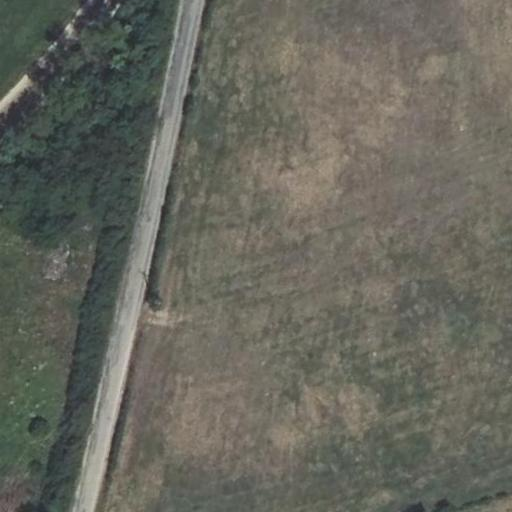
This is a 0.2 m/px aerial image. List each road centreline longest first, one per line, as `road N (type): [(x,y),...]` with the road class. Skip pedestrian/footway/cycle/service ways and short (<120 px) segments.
road 1 (unclassified): [(82,511),(193,0)]
road 2 (unknown): [(106,0),(0,117)]
